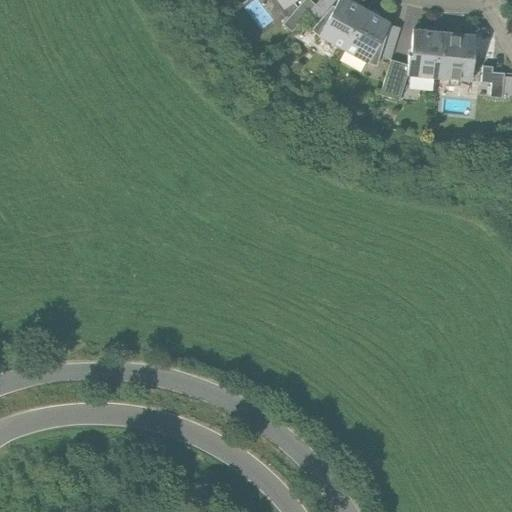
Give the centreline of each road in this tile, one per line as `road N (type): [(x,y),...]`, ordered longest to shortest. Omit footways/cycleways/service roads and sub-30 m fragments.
road 1 (trunk): [(346,511),(274,429),(209,393),(129,373),(51,374),(0,386)]
road 2 (trunk): [(0,435),(88,415),(163,424),(254,470),(292,511)]
